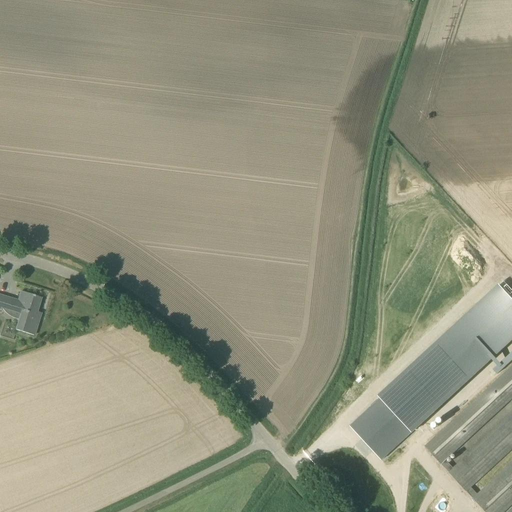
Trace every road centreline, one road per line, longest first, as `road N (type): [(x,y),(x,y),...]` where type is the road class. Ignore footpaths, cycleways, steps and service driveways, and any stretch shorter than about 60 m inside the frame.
road 1 (unclassified): [(266,440),(157,325),(98,287),(0,256)]
road 2 (unclassified): [(121,511),(266,440)]
